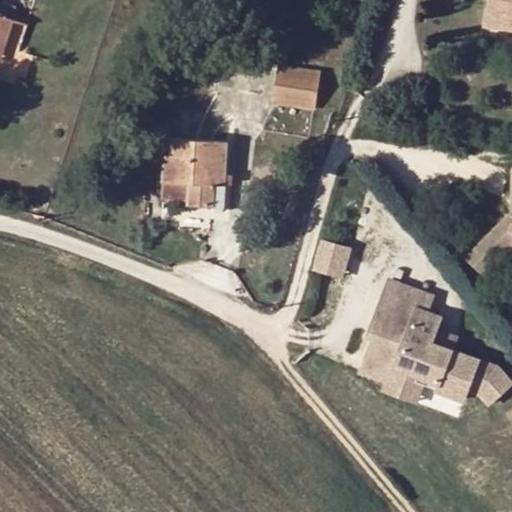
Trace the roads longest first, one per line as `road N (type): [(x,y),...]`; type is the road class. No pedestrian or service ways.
road 1 (residential): [(277,327),(322,131),(380,48),(398,0)]
road 2 (residential): [(0,229),(277,327)]
road 3 (residential): [(277,327),(319,344),(473,511)]
